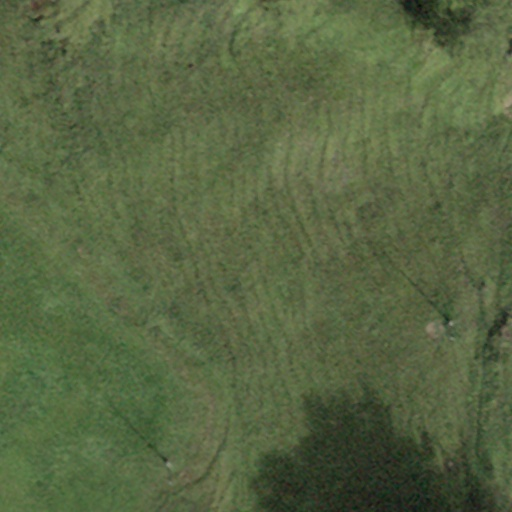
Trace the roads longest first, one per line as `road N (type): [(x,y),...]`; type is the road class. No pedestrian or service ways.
road 1 (track): [(0,149),(164,327),(215,367),(235,403),(246,511)]
road 2 (track): [(464,511),(485,363),(508,272),(494,179),(511,125)]
